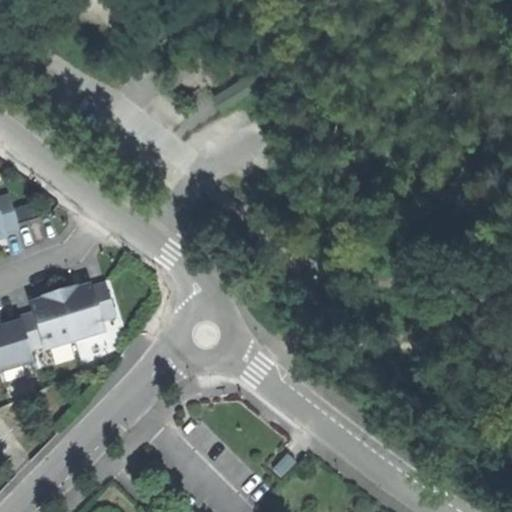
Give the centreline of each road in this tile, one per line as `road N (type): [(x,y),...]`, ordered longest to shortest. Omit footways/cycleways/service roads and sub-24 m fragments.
road 1 (unclassified): [(432,511),(235,347)]
road 2 (residential): [(17,511),(186,351)]
road 3 (residential): [(113,208),(0,120)]
road 4 (residential): [(0,281),(61,256),(113,208)]
road 5 (residential): [(201,305),(192,273),(113,208)]
